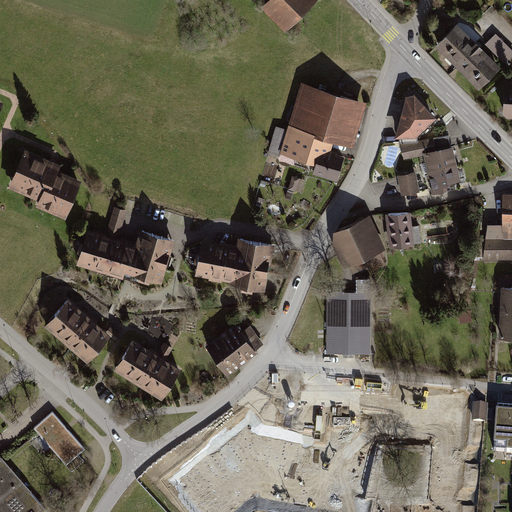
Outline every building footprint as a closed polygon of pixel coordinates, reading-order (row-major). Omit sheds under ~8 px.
[(268,0),(259,8),(282,32),(316,0),(268,0)] [(438,46),(476,86),(496,67),(458,26),(438,46)] [(284,150),(319,160),(324,141),(349,148),(362,99),(302,83),(284,150)] [(434,117),(413,93),(403,95),(393,136),(414,136),(434,117)] [(284,141),(286,125),(276,124),(275,140),(284,141)] [(449,134),(400,144),(403,158),(423,153),(425,164),(454,157),(449,134)] [(30,207),(61,219),(76,183),(55,174),(59,165),(23,150),(8,187),(34,197),(30,207)] [(454,157),(425,164),(428,175),(457,169),(454,157)] [(457,169),(428,175),(431,188),(460,182),(457,169)] [(414,172),(396,174),(399,192),(416,189),(414,172)] [(291,186),(303,188),(306,177),(294,175),(291,186)] [(511,193),(502,194),(502,238),(511,238),(511,193)] [(383,213),(386,249),(414,247),(411,210),(383,213)] [(335,230),(332,241),(342,266),(384,250),(371,216),(335,230)] [(89,232),(79,265),(123,279),(124,274),(156,284),(170,240),(142,231),(137,247),(89,232)] [(197,240),(191,275),(236,282),(235,287),(263,291),(271,245),(235,239),(234,246),(197,240)] [(511,241),(483,241),(482,263),(511,264),(511,241)] [(511,287),(499,287),(498,311),(511,311),(511,287)] [(375,295),(326,295),(325,354),(375,354),(375,295)] [(66,300),(46,324),(87,358),(107,334),(66,300)] [(511,311),(498,311),(498,337),(511,337),(511,311)] [(234,323),(219,334),(240,364),(256,353),(252,347),(260,342),(249,328),(242,333),(234,323)] [(219,334),(202,347),(224,376),(240,364),(219,334)] [(132,342),(116,369),(162,397),(178,371),(132,342)] [(336,385),(335,511),(378,511),(378,495),(370,495),(370,423),(363,423),(363,410),(381,410),(381,386),(336,385)] [(399,412),(431,413),(431,394),(399,393),(399,412)] [(487,404),(471,402),(469,420),(485,422),(487,404)] [(511,407),(493,406),(490,450),(511,451),(511,407)] [(50,411),(31,427),(70,472),(83,460),(77,453),(83,448),(50,411)] [(0,511),(39,511),(44,508),(0,455),(0,511)] [(393,511),(404,511),(405,503),(393,503),(393,511)]
